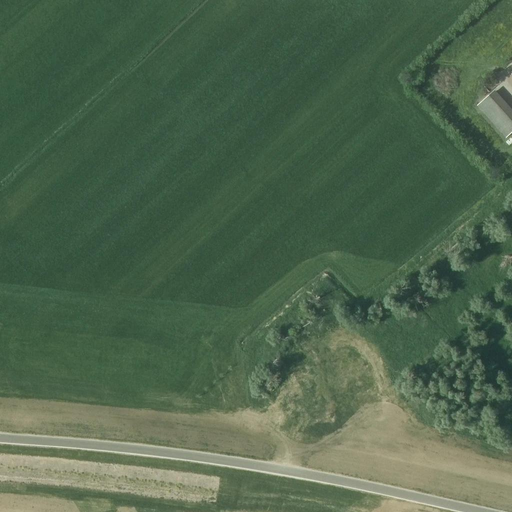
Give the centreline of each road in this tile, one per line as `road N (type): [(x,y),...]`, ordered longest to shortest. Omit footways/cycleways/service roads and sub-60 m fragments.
road 1 (unclassified): [(479,511),(285,470),(0,438)]
road 2 (track): [(0,479),(256,511)]
